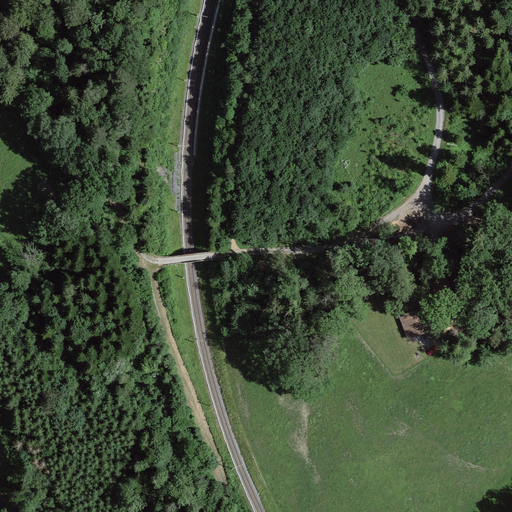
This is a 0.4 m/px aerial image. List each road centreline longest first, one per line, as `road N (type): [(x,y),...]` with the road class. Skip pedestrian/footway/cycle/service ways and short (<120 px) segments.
road 1 (track): [(511,168),(446,218),(418,199),(352,242),(151,259),(220,511)]
road 2 (track): [(406,0),(439,100),(440,125),(418,199)]
